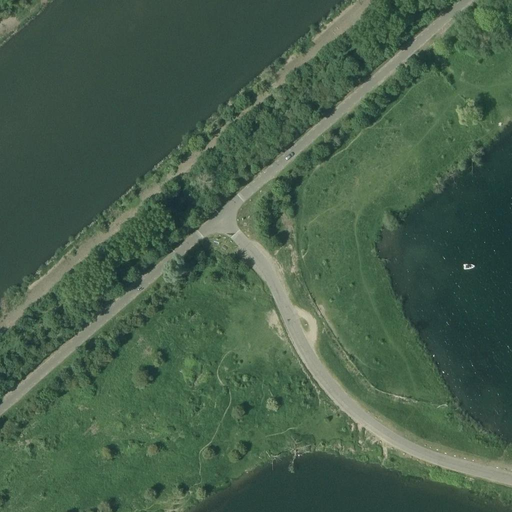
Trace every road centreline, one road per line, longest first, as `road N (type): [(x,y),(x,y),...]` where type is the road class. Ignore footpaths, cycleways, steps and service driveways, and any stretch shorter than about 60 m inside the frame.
road 1 (unclassified): [(511,479),(423,455),(342,400),(310,359),(261,261),(219,216)]
road 2 (unclassified): [(219,216),(466,0)]
road 3 (unclassified): [(0,409),(219,216)]
